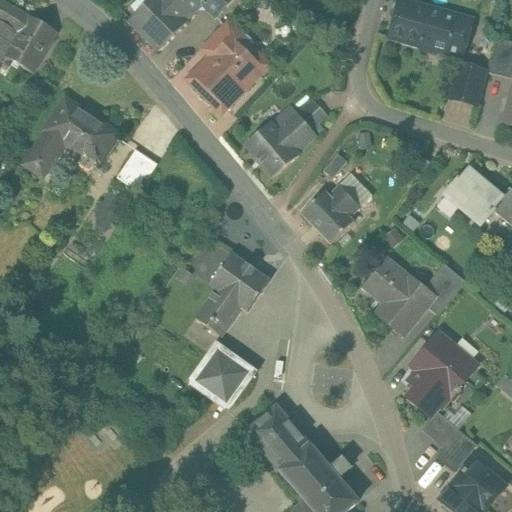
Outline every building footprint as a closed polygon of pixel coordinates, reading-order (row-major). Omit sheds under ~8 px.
[(151,0),(129,23),(158,52),(203,6),(215,18),(233,0),(151,0)] [(29,18),(0,1),(0,23),(19,35),(13,44),(12,44),(4,57),(5,58),(32,74),(57,34),(29,17),(29,18)] [(473,22),(400,2),(390,38),(462,58),(473,22)] [(19,35),(0,23),(0,66),(5,58),(4,57),(4,58),(12,44),(13,44),(19,35)] [(227,24),(206,45),(214,54),(235,32),(227,24)] [(264,61),(235,32),(214,54),(221,61),(195,88),(211,104),(215,100),(226,111),(254,83),(248,78),(264,61)] [(511,43),(498,40),(489,74),(511,80),(511,43)] [(486,71),(460,65),(450,100),(477,106),(486,71)] [(118,135),(66,100),(45,132),(47,133),(28,161),(39,168),(43,162),(51,167),(65,146),(97,167),(118,135)] [(316,137),(296,114),(276,131),(296,154),(316,137)] [(271,125),(246,146),(274,178),(299,157),(296,154),(276,131),(271,125)] [(158,166),(136,152),(117,180),(139,195),(158,166)] [(336,178),(347,161),(337,155),(326,171),(336,178)] [(433,166),(424,159),(415,172),(423,179),(433,166)] [(502,198),(469,171),(459,182),(458,181),(445,197),(481,227),(494,213),(494,212),(493,210),(502,199),(502,198)] [(371,199),(350,177),(330,197),(350,219),(371,199)] [(511,190),(510,189),(502,198),(502,199),(493,210),(494,212),(494,213),(511,227),(511,190)] [(330,197),(326,193),(303,215),(331,245),(354,223),(350,219),(330,197)] [(419,225),(410,217),(404,225),(413,233),(419,225)] [(270,282),(232,255),(210,286),(216,291),(243,310),(248,314),(270,282)] [(408,280),(386,262),(364,289),(365,290),(367,288),(388,305),(379,317),(376,314),(375,316),(402,338),(426,308),(435,297),(426,289),(410,277),(408,280)] [(466,284),(445,266),(426,289),(435,297),(426,308),(438,318),(466,284)] [(243,310),(216,291),(195,320),(222,339),(243,310)] [(477,369),(438,336),(412,367),(420,374),(411,384),(418,390),(409,401),(429,418),(438,407),(442,411),(456,393),(460,396),(462,392),(459,390),(477,369)] [(256,374),(217,346),(189,385),(228,413),(256,374)] [(511,382),(505,377),(496,387),(511,400),(511,382)] [(460,428),(471,416),(462,407),(451,420),(460,428)] [(348,511),(358,504),(338,481),(351,470),(343,460),(330,471),(277,408),(247,434),(304,501),(294,511),(348,511)] [(438,414),(422,432),(444,450),(459,432),(438,414)] [(459,432),(444,450),(436,459),(454,474),(477,447),(459,432)] [(473,461),(451,487),(452,488),(441,502),(453,511),(458,511),(467,502),(478,511),(486,511),(506,489),(473,461)]
